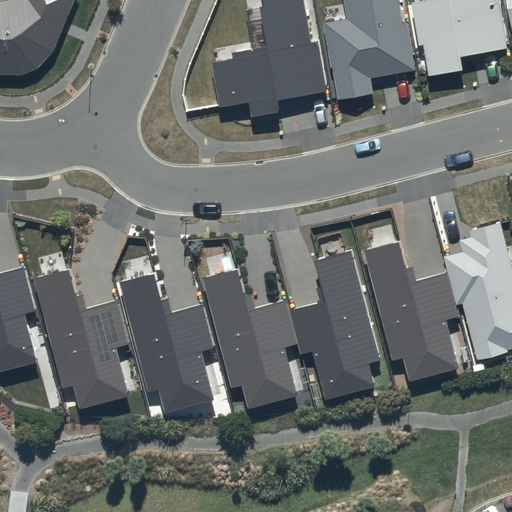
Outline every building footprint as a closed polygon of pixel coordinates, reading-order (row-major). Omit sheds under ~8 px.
[(0,74),(21,76),(37,68),(53,52),(73,0),(6,0),(0,1),(0,74)] [(310,42),(303,0),(263,0),(265,7),(261,8),(267,47),(232,53),(233,58),(211,62),(220,107),(248,102),(251,116),(280,111),(278,101),(326,92),(317,41),(310,42)] [(398,0),(343,0),(347,18),(323,23),(338,100),(373,94),(370,79),(415,70),(406,21),(402,22),(398,0)] [(429,0),(413,3),(418,46),(422,45),(428,76),(463,70),(460,56),(507,48),(497,0),(429,0)] [(511,267),(500,223),(469,231),(471,238),(460,241),(463,252),(444,257),(457,305),(463,304),(478,359),(511,349),(511,267)] [(457,316),(446,273),(416,281),(412,266),(406,268),(399,240),(362,249),(392,361),(403,358),(409,381),(458,368),(445,319),(457,316)] [(352,251),(315,261),(326,300),(290,309),(302,354),(313,351),(326,400),(375,387),(368,363),(381,360),(352,251)] [(0,372),(36,363),(23,315),(34,312),(22,266),(0,272),(0,372)] [(296,344),(284,300),(255,308),(252,294),(245,295),(237,268),(201,278),(231,388),(242,385),(249,409),(297,396),(284,348),(296,344)] [(69,269),(33,279),(63,387),(73,384),(79,408),(128,394),(115,347),(129,343),(117,300),(87,308),(83,294),(76,296),(69,269)] [(154,273),(120,281),(149,391),(159,389),(165,413),(214,400),(201,352),(214,349),(203,304),(171,313),(168,299),(161,300),(154,273)]
